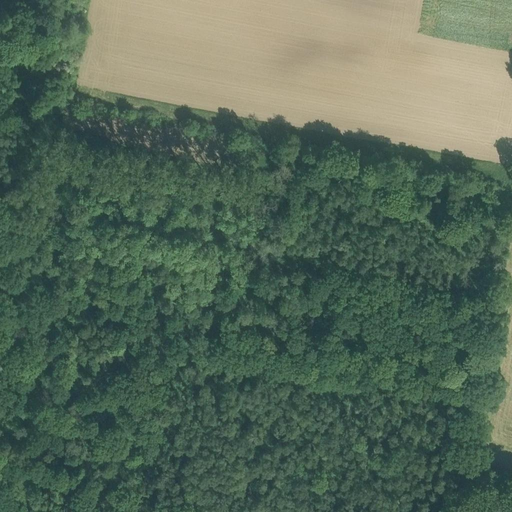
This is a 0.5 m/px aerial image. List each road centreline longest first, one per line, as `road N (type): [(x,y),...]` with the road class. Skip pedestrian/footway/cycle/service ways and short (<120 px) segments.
road 1 (track): [(0,268),(58,0)]
road 2 (track): [(35,102),(82,134),(265,167)]
road 3 (track): [(197,352),(0,308)]
